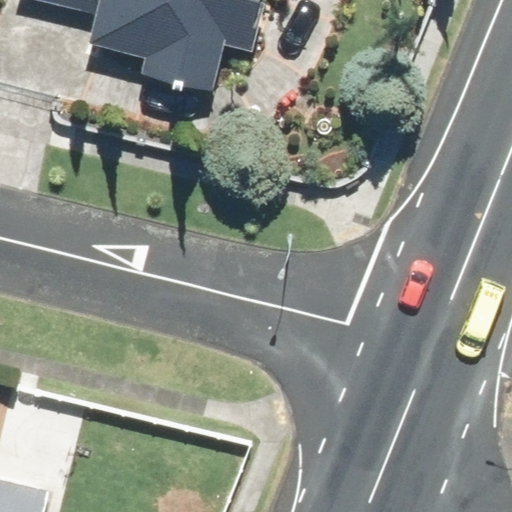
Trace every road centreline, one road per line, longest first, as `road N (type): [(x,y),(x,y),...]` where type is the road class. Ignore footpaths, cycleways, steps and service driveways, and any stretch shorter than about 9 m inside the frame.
road 1 (residential): [(430,346),(0,241)]
road 2 (secondary): [(511,140),(430,346)]
road 3 (secondary): [(430,346),(363,511)]
